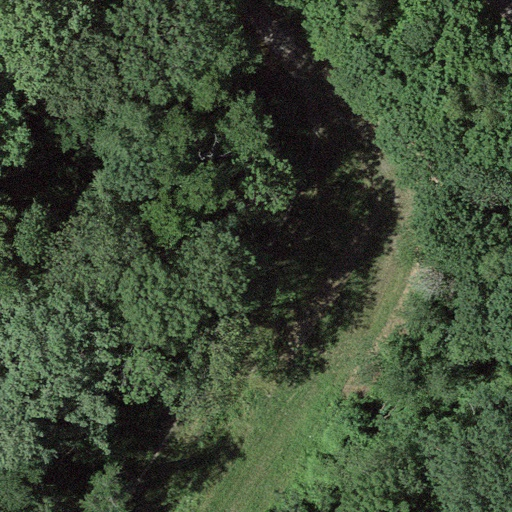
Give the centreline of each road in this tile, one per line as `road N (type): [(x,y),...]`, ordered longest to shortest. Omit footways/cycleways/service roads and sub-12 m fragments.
road 1 (track): [(337,125),(395,186),(398,242),(241,511)]
road 2 (track): [(244,0),(337,125)]
